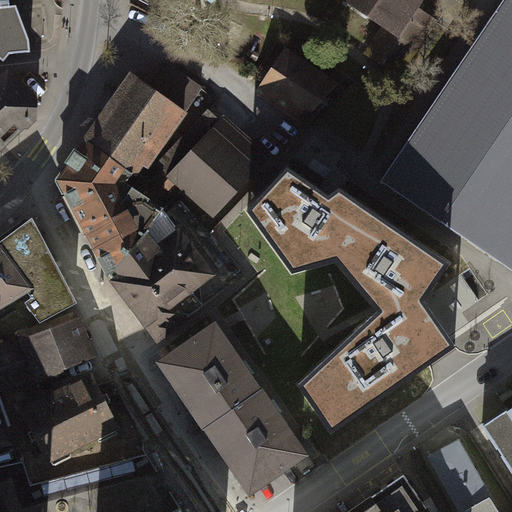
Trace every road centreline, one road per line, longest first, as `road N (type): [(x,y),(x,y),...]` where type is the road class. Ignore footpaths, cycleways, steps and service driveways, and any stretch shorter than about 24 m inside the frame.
road 1 (residential): [(222,511),(128,372),(27,178)]
road 2 (residential): [(283,511),(511,354)]
road 3 (tertiary): [(27,178),(75,97),(91,0)]
